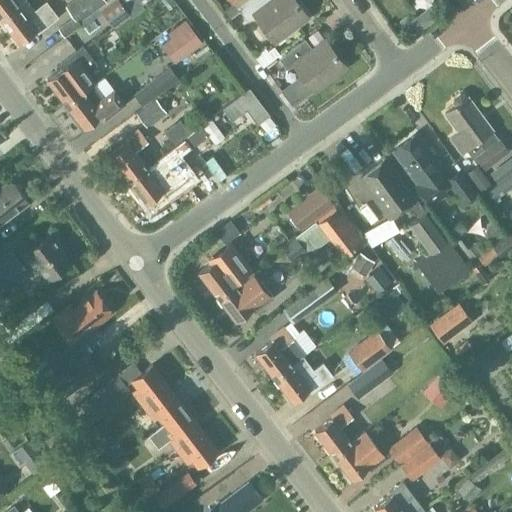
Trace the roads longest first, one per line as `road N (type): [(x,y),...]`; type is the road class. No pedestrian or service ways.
road 1 (residential): [(324,511),(138,266)]
road 2 (residential): [(138,266),(0,78)]
road 3 (residential): [(138,266),(302,142)]
road 4 (residential): [(302,142),(195,0)]
road 5 (residential): [(302,142),(398,69)]
